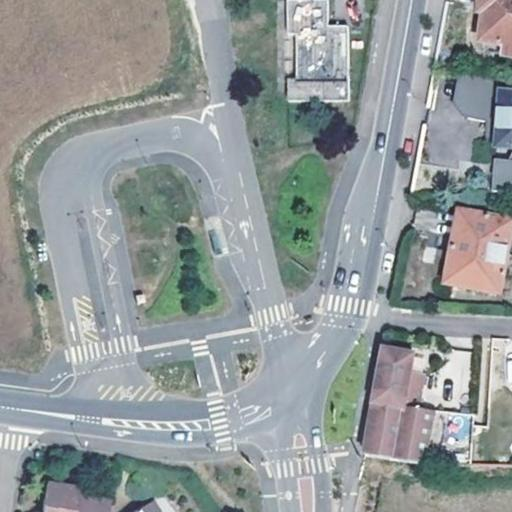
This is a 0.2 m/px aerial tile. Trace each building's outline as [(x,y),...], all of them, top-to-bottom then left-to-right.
[(297,81),(286,80),(286,101),(346,102),(349,26),(327,26),(327,0),(289,0),(289,35),(298,35),(297,81)] [(485,10),(481,40),(511,45),(511,0),(481,0),(480,10),(485,10)] [(488,118),(493,78),(457,73),(452,114),(488,118)] [(511,89),(501,89),(497,145),(511,145),(511,155),(510,159),(505,172),(495,171),(494,191),(511,190),(511,89)] [(505,172),(510,159),(496,158),(495,171),(505,172)] [(511,218),(461,210),(448,283),(501,293),(511,228),(511,218)] [(413,356),(383,351),(374,405),(365,456),(368,457),(373,457),(378,458),(409,462),(428,464),(437,411),(420,408),(426,375),(410,373),(413,356)] [(110,511),(112,505),(83,499),(85,493),(50,487),(45,511),(110,511)]
